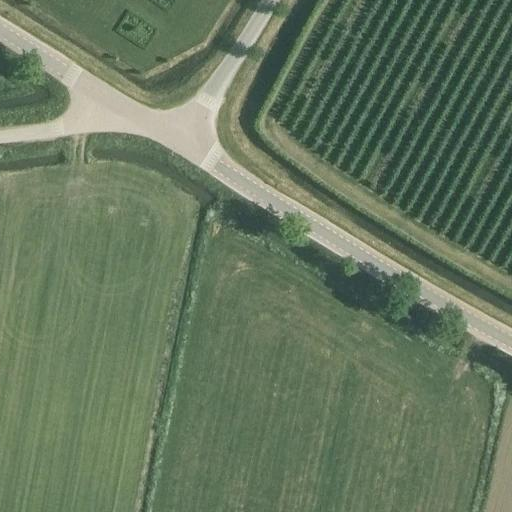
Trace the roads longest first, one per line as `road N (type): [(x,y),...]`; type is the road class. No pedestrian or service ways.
road 1 (unclassified): [(511,343),(178,141)]
road 2 (unclassified): [(178,141),(269,0)]
road 3 (unclassified): [(102,110),(0,34)]
